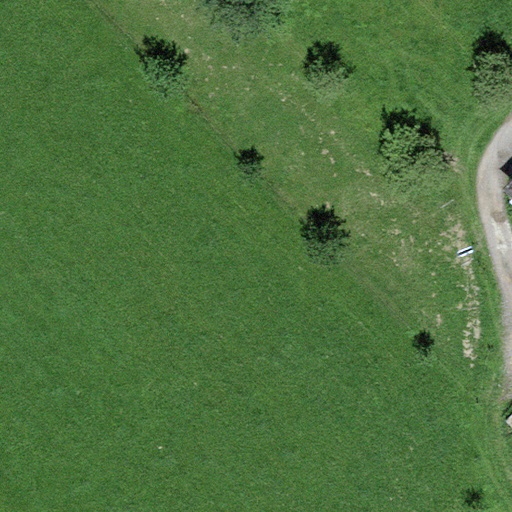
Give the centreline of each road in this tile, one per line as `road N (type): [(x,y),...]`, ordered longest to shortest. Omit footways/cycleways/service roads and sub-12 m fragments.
road 1 (track): [(511,295),(488,209),(498,144),(511,129)]
road 2 (track): [(120,511),(0,392)]
